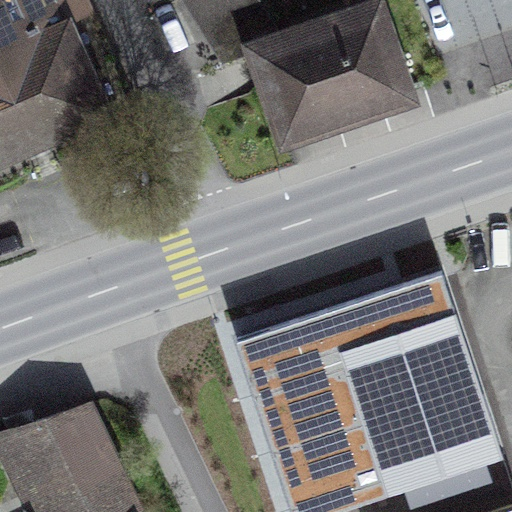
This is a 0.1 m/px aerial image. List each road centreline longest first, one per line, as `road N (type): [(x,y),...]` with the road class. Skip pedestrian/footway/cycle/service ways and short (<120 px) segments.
road 1 (secondary): [(236,244),(511,149)]
road 2 (residential): [(236,244),(110,0)]
road 3 (secondary): [(0,330),(236,244)]
